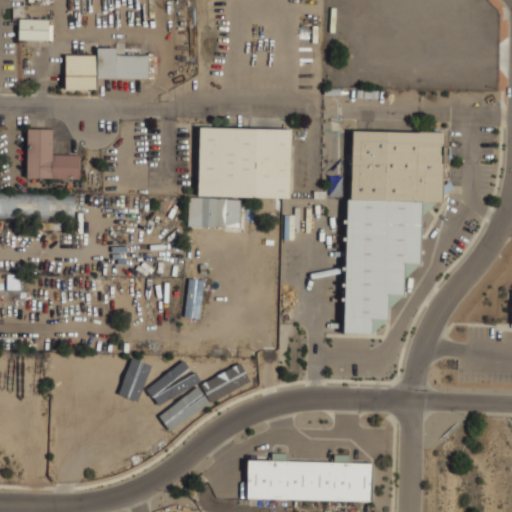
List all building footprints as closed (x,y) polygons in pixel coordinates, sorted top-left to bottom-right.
[(49,40),(49,19),(19,19),(18,39),(49,40)] [(97,78),(148,78),(149,55),(117,55),(117,47),(97,47),(97,78)] [(65,89),(96,88),(95,55),(65,55),(65,89)] [(200,126),(198,195),(291,196),(292,128),(200,126)] [(26,177),(79,178),(80,155),(52,154),(53,129),(28,128),(26,177)] [(353,130),(351,198),(347,198),(344,333),(372,333),(373,318),(387,318),(388,293),(404,294),(404,262),(420,262),(422,200),(443,201),(445,131),(353,130)] [(0,217),(58,219),(58,216),(74,217),(75,195),(0,192),(0,217)] [(240,228),(241,199),(189,197),(188,226),(240,228)] [(187,310),(199,311),(202,280),(190,279),(187,310)] [(84,357),(56,358),(57,404),(86,403),(84,357)] [(126,394),(127,360),(107,360),(106,393),(126,394)] [(105,390),(106,361),(87,361),(86,390),(105,390)] [(151,383),(159,392),(166,385),(162,382),(166,379),(172,385),(182,375),(171,364),(151,383)] [(245,390),(240,372),(203,383),(208,401),(245,390)] [(86,437),(98,396),(91,394),(88,401),(86,400),(76,434),(86,437)] [(248,459),(247,497),(372,500),(373,462),(248,459)]
